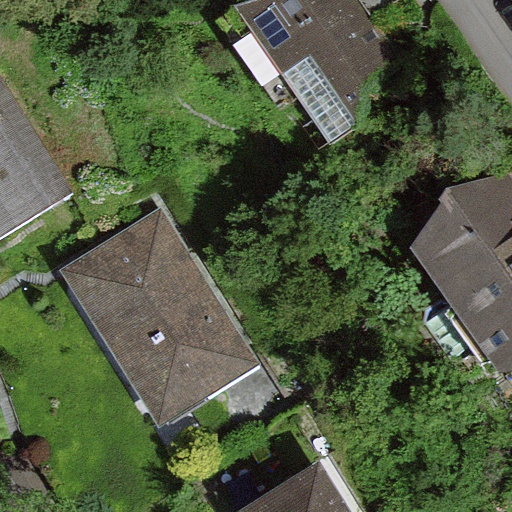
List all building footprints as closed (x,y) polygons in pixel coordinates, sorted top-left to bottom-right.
[(342,0),(270,0),(240,21),(319,134),(398,79),(342,0)] [(0,80),(0,242),(72,198),(0,80)] [(511,193),(423,256),(511,383),(511,193)] [(165,216),(71,274),(161,422),(256,364),(165,216)] [(340,511),(316,477),(265,511),(340,511)]
